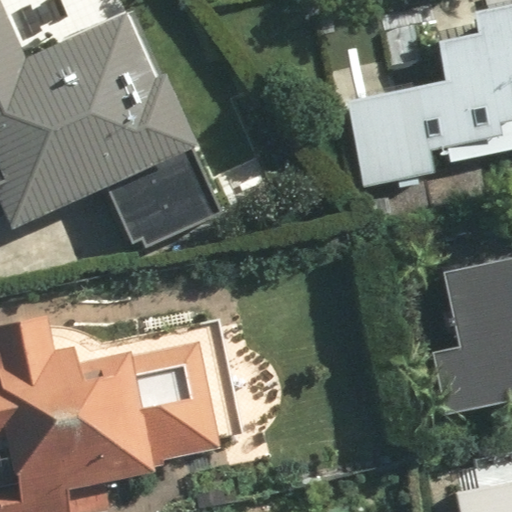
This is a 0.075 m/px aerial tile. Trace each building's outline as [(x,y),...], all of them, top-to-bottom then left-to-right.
[(29,61),(0,0),(0,217),(8,236),(99,194),(127,253),(225,207),(162,72),(156,75),(128,15),(29,61)] [(356,189),(511,156),(511,0),(491,0),(475,3),(482,34),(433,44),(441,83),(339,105),(356,189)] [(511,258),(415,279),(444,419),(511,404),(511,258)] [(52,353),(43,318),(0,328),(0,511),(73,511),(67,488),(240,447),(213,336),(87,366),(82,346),(52,353)] [(511,511),(511,487),(459,496),(461,511),(511,511)]
